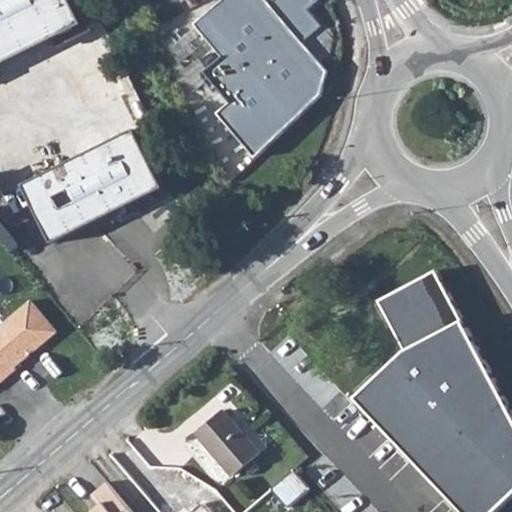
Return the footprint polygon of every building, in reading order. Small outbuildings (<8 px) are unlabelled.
[(73,0),(0,0),(0,66),(85,25),(73,0)] [(217,116),(257,159),(324,96),(329,72),(304,44),(323,27),(309,10),(319,1),(317,0),(277,0),(272,5),(267,0),(225,0),(196,25),(224,58),(207,73),(232,103),(217,116)] [(137,129),(25,185),(54,244),(166,189),(137,129)] [(511,409),(437,272),(385,303),(407,349),(359,396),(467,511),(494,511),(511,496),(511,409)] [(0,324),(0,380),(14,368),(13,366),(56,330),(30,299),(0,324)] [(198,434),(234,476),(260,452),(224,410),(198,434)] [(135,511),(110,482),(95,494),(104,504),(94,511),(135,511)] [(193,511),(220,511),(209,499),(193,511)]
